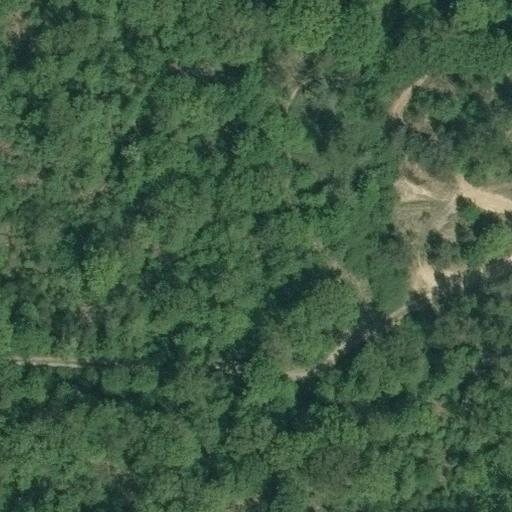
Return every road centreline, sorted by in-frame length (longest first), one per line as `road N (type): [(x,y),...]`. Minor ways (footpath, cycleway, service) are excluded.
road 1 (track): [(511,383),(397,344),(378,317),(371,271),(370,217),(394,107),(427,73),(490,60)]
road 2 (track): [(0,362),(300,375),(378,317)]
